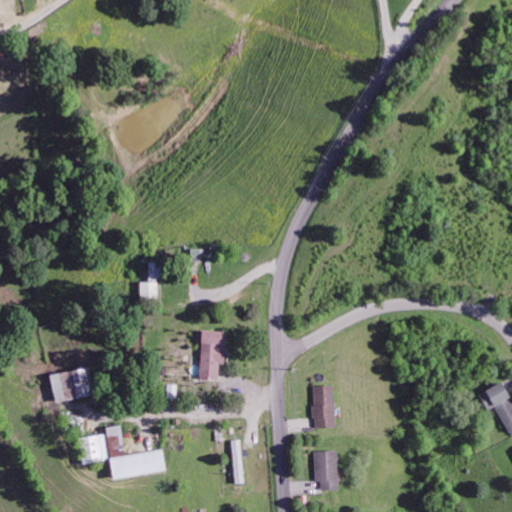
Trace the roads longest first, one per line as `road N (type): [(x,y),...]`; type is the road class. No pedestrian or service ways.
road 1 (residential): [(279,365),(282,283),(301,223),(386,79),(455,0)]
road 2 (residential): [(279,365),(286,351),(335,325),(396,304),(479,310),(511,335)]
road 3 (residential): [(284,511),(279,365)]
